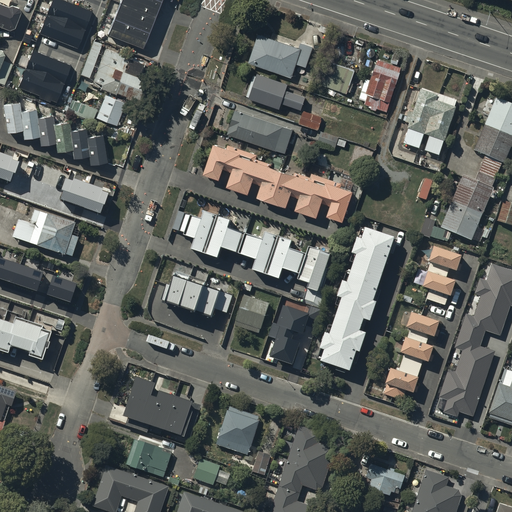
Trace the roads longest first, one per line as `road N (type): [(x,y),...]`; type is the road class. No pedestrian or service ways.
road 1 (residential): [(105,334),(511,472)]
road 2 (residential): [(216,0),(105,334)]
road 3 (tertiary): [(511,53),(352,0)]
road 4 (residential): [(105,334),(58,474)]
